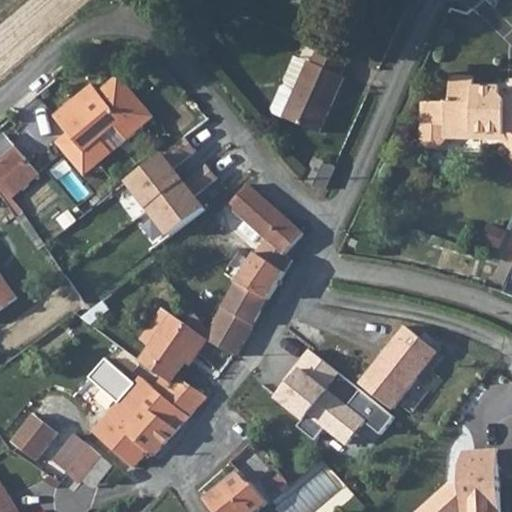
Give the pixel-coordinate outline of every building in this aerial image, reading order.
[(299,89),(286,117),(321,134),(347,77),(342,74),(348,61),(321,50),(316,62),(312,61),(311,62),(299,89)] [(299,89),(311,62),(297,56),(286,80),(288,84),(299,89)] [(426,115),(425,134),(431,142),(441,143),(447,135),(447,126),(474,127),(474,131),(507,133),(511,137),(511,138),(511,95),(509,98),(504,92),(504,87),(476,86),(476,76),(454,75),(453,101),(431,100),(426,115)] [(118,81),(100,95),(132,139),(154,122),(118,81)] [(275,112),(286,117),(299,89),(288,84),(284,86),(273,108),(275,112)] [(74,103),(52,120),(67,138),(83,156),(116,130),(127,143),(132,139),(100,95),(96,97),(93,94),(77,107),(74,103)] [(83,156),(67,138),(56,147),(82,179),(127,143),(116,130),(83,156)] [(2,137),(0,138),(0,182),(23,162),(2,137)] [(127,180),(149,208),(185,181),(163,153),(127,180)] [(316,158),(305,181),(326,190),(335,167),(316,158)] [(149,208),(170,237),(207,210),(185,181),(149,208)] [(268,240),(237,284),(269,302),(295,259),(287,253),(305,233),(249,184),(230,206),(268,240)] [(239,281),(254,259),(241,251),(226,273),(239,281)] [(0,274),(0,314),(19,301),(0,274)] [(210,332),(206,339),(237,358),(269,302),(237,284),(210,332)] [(145,340),(153,346),(174,319),(165,312),(145,340)] [(153,346),(142,360),(172,385),(175,381),(192,359),(206,339),(176,316),(174,319),(153,346)] [(402,324),(358,381),(391,407),(408,384),(435,349),(402,324)] [(340,371),(312,349),(298,366),(301,369),(279,397),(305,418),(299,425),(317,440),(327,426),(348,443),(366,421),(382,434),(396,416),(362,389),(348,405),(326,388),(340,371)] [(172,385),(163,397),(191,417),(207,400),(175,381),(172,385)] [(117,421),(102,436),(134,467),(149,453),(150,451),(125,427),(147,404),(177,432),(191,417),(163,397),(157,392),(151,398),(150,393),(147,389),(141,389),(137,394),(137,399),(133,396),(113,417),(117,421)] [(150,451),(149,453),(153,457),(177,432),(147,404),(125,427),(150,451)] [(32,414),(10,441),(33,459),(55,432),(32,414)] [(73,432),(52,458),(80,481),(101,455),(73,432)] [(260,443),(229,464),(237,476),(239,475),(249,487),(252,484),(275,464),(260,443)] [(459,468),(460,487),(446,487),(418,511),(500,511),(498,450),(464,452),(465,468),(459,468)] [(239,475),(237,476),(205,501),(213,511),(258,511),(268,505),(252,484),(249,487),(239,475)] [(0,511),(7,511),(10,508),(0,492),(0,511)]
